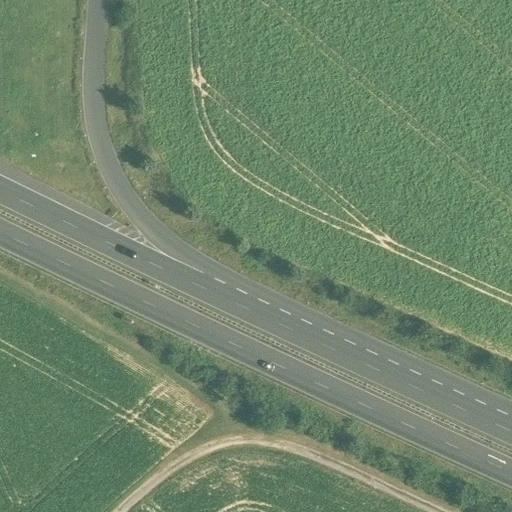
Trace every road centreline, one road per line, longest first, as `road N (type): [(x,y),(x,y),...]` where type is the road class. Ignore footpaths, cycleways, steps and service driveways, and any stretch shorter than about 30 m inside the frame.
road 1 (trunk): [(0,234),(511,474)]
road 2 (trunk): [(511,433),(161,270)]
road 3 (track): [(426,511),(310,458),(240,441),(185,462),(128,511)]
road 4 (trunk): [(161,270),(99,144),(97,0)]
road 5 (trunk): [(161,270),(0,191)]
